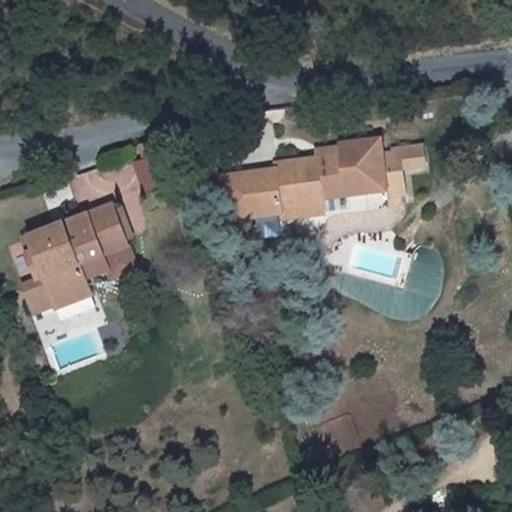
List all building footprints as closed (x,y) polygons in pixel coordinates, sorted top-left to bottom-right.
[(200,183),(225,177),(215,144),(190,152),(200,183)] [(326,200),(358,196),(390,191),(391,201),(411,201),(407,177),(430,174),(425,152),(321,166),(320,158),(278,165),(279,170),(285,213),(326,207),(326,200)] [(285,213),(279,170),(224,178),(231,223),(286,215),(285,213)] [(326,207),(285,213),(286,215),(286,222),(359,211),(358,196),(326,200),(326,207)] [(80,266),(102,256),(127,248),(112,207),(28,239),(34,254),(27,257),(37,281),(22,287),(32,315),(53,308),(92,294),(87,285),(80,266)] [(80,266),(87,285),(110,276),(102,256),(80,266)] [(92,294),(53,308),(58,320),(97,305),(92,294)]
